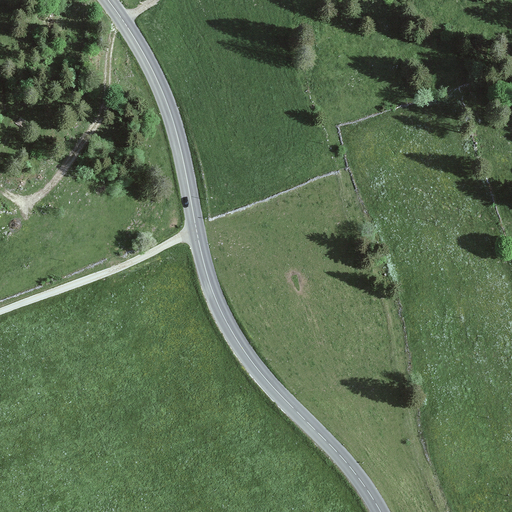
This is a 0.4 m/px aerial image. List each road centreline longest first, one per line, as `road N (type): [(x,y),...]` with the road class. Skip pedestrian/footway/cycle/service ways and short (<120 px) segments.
road 1 (secondary): [(107,0),(131,29),(170,112),(217,304),(255,366),(382,511)]
road 2 (track): [(0,315),(197,232)]
